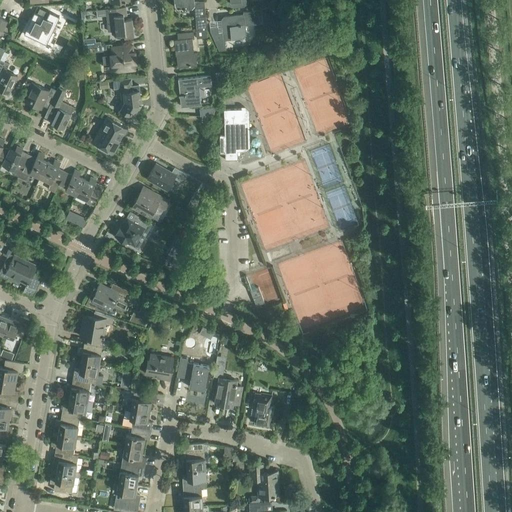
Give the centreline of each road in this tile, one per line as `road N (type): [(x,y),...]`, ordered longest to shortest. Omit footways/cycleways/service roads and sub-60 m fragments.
road 1 (motorway): [(430,0),(467,511)]
road 2 (motorway): [(490,511),(453,0)]
road 3 (residential): [(152,511),(171,428),(239,436),(304,457),(317,511)]
road 4 (unclassified): [(511,241),(495,0)]
road 5 (residential): [(231,301),(227,183),(145,139)]
road 6 (residential): [(22,504),(52,313)]
road 7 (residential): [(52,313),(124,177)]
road 8 (residential): [(145,139),(161,112),(149,0)]
road 9 (residential): [(124,177),(0,118)]
